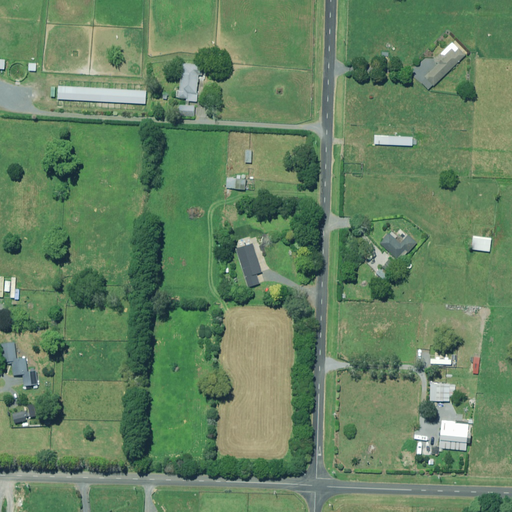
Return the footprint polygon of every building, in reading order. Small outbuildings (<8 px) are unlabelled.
[(467,55),(455,42),(436,60),(440,64),(422,82),(431,91),(467,55)] [(181,105),(181,116),(196,116),(197,106),(191,106),(191,101),(198,101),(201,65),(183,64),(181,91),(178,91),(178,98),(186,99),(186,105),(181,105)] [(148,91),(60,87),(60,99),(147,104),(148,91)] [(415,137),(377,136),(376,144),(414,146),(415,137)] [(254,191),(255,181),(229,178),(228,188),(254,191)] [(402,244),(391,234),(382,243),(401,262),(418,243),(410,235),(402,244)] [(493,238),(475,237),(473,250),(492,251),(493,238)] [(264,273),(255,243),(237,249),(249,288),(262,283),(259,274),(264,273)] [(30,371),(29,357),(19,358),(18,342),(0,343),(0,362),(13,361),(15,376),(24,375),(25,386),(40,385),(39,370),(30,371)] [(467,354),(454,353),(454,361),(466,362),(467,354)] [(451,400),(455,401),(455,387),(452,387),(452,384),(429,383),(428,401),(451,402),(451,400)] [(434,446),(433,454),(440,455),(441,448),(468,451),(470,424),(443,422),(441,447),(434,446)]
